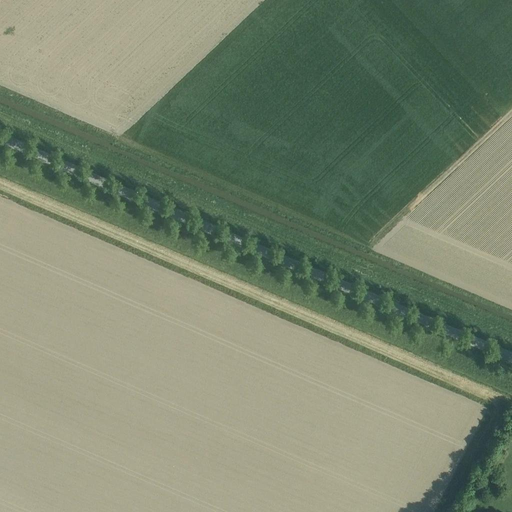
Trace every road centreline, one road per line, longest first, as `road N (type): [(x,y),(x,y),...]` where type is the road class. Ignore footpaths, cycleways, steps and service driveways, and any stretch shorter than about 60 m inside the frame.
road 1 (unclassified): [(511,362),(0,141)]
road 2 (track): [(511,111),(381,234)]
